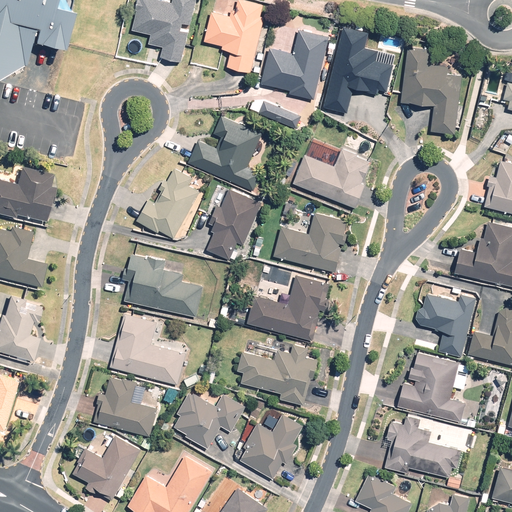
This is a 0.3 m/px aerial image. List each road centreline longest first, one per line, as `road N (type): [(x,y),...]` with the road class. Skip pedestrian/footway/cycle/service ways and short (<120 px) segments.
road 1 (residential): [(113,160),(83,267),(68,378),(17,502)]
road 2 (residential): [(394,251),(371,298),(314,511)]
road 3 (residential): [(394,251),(419,235),(446,199),(448,178),(436,163),(409,166),(393,228)]
road 4 (residential): [(113,160),(146,137),(161,107),(155,92),(126,89),(109,108),(112,136)]
